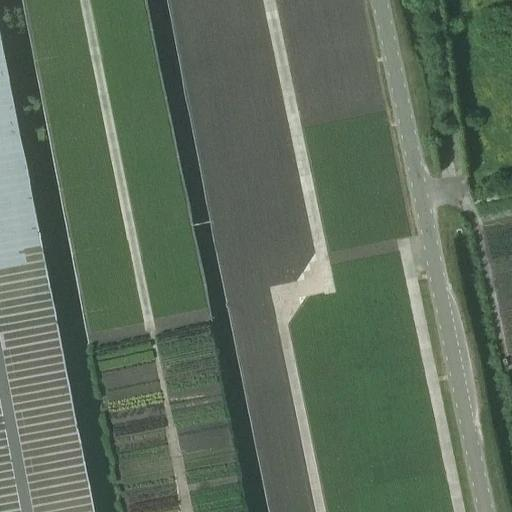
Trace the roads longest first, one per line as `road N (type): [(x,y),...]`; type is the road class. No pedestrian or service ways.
road 1 (unclassified): [(484,511),(376,0)]
road 2 (track): [(327,511),(292,331)]
